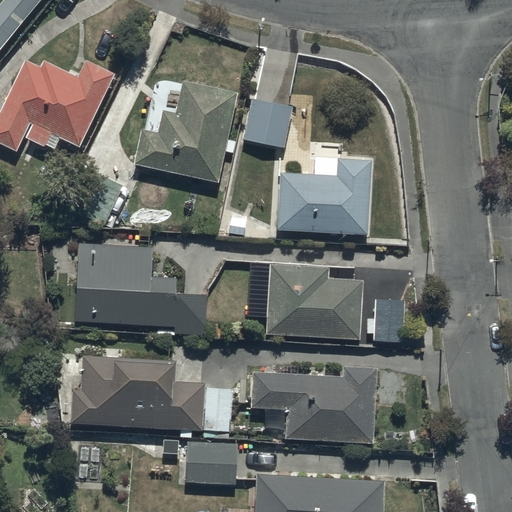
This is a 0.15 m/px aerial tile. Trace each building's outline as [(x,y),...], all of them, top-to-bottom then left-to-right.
[(0,49),(42,0),(2,0),(0,3),(0,49)] [(23,137),(44,147),(47,143),(56,147),(61,137),(79,146),(114,75),(86,61),(79,77),(45,60),(42,66),(25,58),(0,108),(0,143),(16,151),(23,137)] [(142,127),(135,164),(219,181),(237,92),(185,82),(179,113),(163,110),(159,131),(142,127)] [(252,96),(243,138),(284,147),(294,105),(252,96)] [(370,160),(314,157),(313,174),(280,172),(276,229),(366,234),(370,160)] [(123,186),(97,173),(76,212),(102,225),(123,186)] [(152,246),(77,242),(72,321),(173,327),(173,334),(204,336),(206,293),(176,291),(176,279),(150,277),(152,246)] [(329,266),(270,264),(267,335),(360,339),(362,280),(329,279),(329,266)] [(404,298),(374,297),(373,342),(403,343),(404,298)] [(71,389),(70,423),(230,432),(232,391),(205,389),(205,385),(173,383),(174,359),(81,354),(79,390),(71,389)] [(343,375),(252,372),(250,408),(285,409),(284,439),(373,442),(376,366),(343,365),(343,375)] [(238,442),(188,439),(186,482),(236,485),(238,442)] [(162,453),(178,454),(178,441),(163,440),(162,453)] [(382,511),(384,480),(256,473),(254,511),(382,511)]
